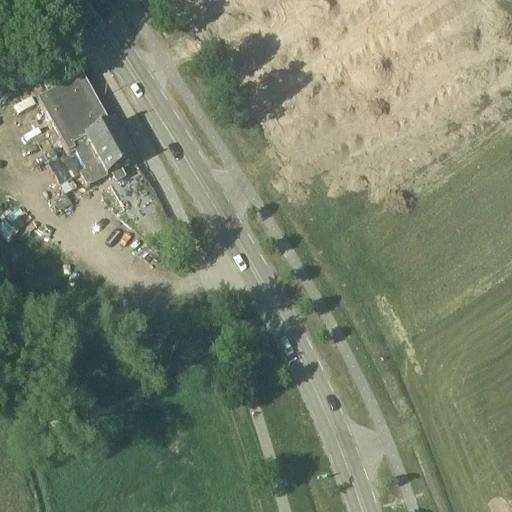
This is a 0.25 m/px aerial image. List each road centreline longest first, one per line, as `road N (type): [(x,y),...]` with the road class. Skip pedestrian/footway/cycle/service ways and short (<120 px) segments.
road 1 (secondary): [(363,511),(267,292),(83,0)]
road 2 (unknown): [(311,0),(423,144),(430,184),(302,278),(267,292)]
road 3 (unknown): [(511,308),(478,328),(363,342),(307,371)]
road 4 (unknown): [(378,222),(410,278),(426,336)]
